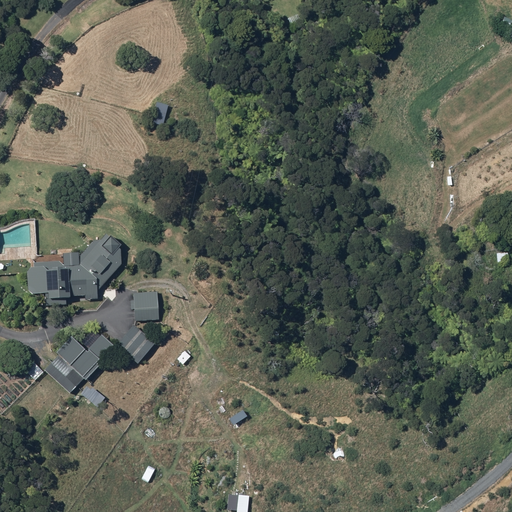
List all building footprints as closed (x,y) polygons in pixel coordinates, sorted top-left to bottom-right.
[(298,15),(288,18),(291,31),(302,28),(298,15)] [(83,296),(83,300),(95,299),(95,292),(119,265),(118,245),(105,234),(98,241),(91,242),(77,258),(76,253),(61,254),(62,266),(57,261),(32,263),(32,267),(29,267),(25,272),(26,290),(31,294),(46,293),(46,299),(67,298),(67,297),(83,296)] [(56,236),(44,236),(44,245),(56,245),(56,236)] [(496,253),(496,262),(507,261),(507,253),(496,253)] [(131,293),(133,321),(157,320),(155,292),(131,293)] [(114,346),(136,364),(153,344),(132,326),(114,346)] [(49,364),(74,387),(81,379),(83,381),(97,366),(94,363),(98,359),(98,360),(111,347),(99,335),(85,350),(86,351),(85,352),(69,337),(53,353),(56,356),(49,364)] [(179,358),(185,362),(189,356),(184,351),(179,358)] [(34,381),(42,373),(31,361),(23,369),(34,381)]
